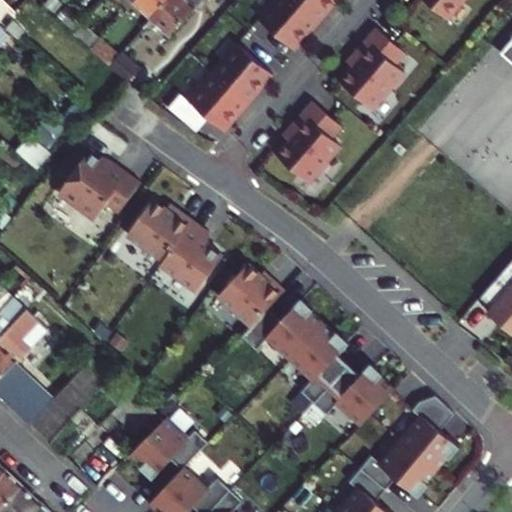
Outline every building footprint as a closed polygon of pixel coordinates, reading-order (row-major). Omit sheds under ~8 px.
[(65,0),(45,0),(44,2),(55,11),(65,0)] [(133,0),(133,1),(151,18),(167,0),(133,0)] [(167,0),(151,18),(168,34),(196,5),(191,1),(192,0),(167,0)] [(299,0),(273,0),(260,16),(296,48),(322,20),(299,0)] [(299,0),(322,20),(339,0),(299,0)] [(462,0),(429,0),(448,16),(462,0)] [(60,20),(72,31),(80,22),(68,11),(70,9),(65,4),(55,16),(60,20)] [(84,28),(80,25),(73,32),(90,48),(100,38),(86,25),(84,28)] [(347,60),(352,64),(340,78),(374,107),(407,70),(397,60),(408,49),(376,26),(347,60)] [(511,37),(500,52),(511,62),(511,37)] [(118,54),(100,38),(90,48),(108,64),(116,56),(118,54)] [(236,42),(215,67),(252,100),(277,72),(236,42)] [(215,67),(190,96),(226,129),(252,100),(215,67)] [(344,124),(312,99),(272,146),(311,181),(345,142),(337,134),(344,124)] [(36,168),(50,152),(31,134),(16,150),(36,168)] [(89,148),(59,190),(100,220),(110,205),(118,211),(140,180),(113,159),(109,165),(103,161),(104,159),(89,148)] [(152,197),(127,233),(163,259),(193,218),(177,207),(173,212),(152,197)] [(170,202),(166,207),(173,212),(177,207),(170,202)] [(208,229),(193,218),(163,259),(160,263),(197,289),(222,253),(202,238),(208,229)] [(249,261),(218,292),(250,323),(268,305),(285,288),(271,274),(267,278),(260,272),(249,261)] [(511,265),(481,300),(511,331),(511,265)] [(264,268),(260,272),(267,278),(271,274),(264,268)] [(0,336),(25,310),(11,297),(0,309),(0,336)] [(267,336),(289,356),(324,319),(300,297),(281,317),(268,305),(250,323),(242,332),(256,346),(267,336)] [(471,306),(465,313),(468,316),(464,320),(472,327),(482,315),(471,306)] [(25,310),(0,336),(0,376),(10,366),(31,344),(23,337),(39,319),(27,309),(25,310)] [(324,319),(289,356),(311,378),(301,389),(313,400),(339,373),(329,363),(349,342),(324,319)] [(92,355),(30,422),(51,442),(73,418),(90,433),(100,423),(83,408),(102,387),(143,425),(157,411),(130,388),(129,390),(92,355)] [(350,383),(339,373),(313,400),(325,412),(336,401),(359,424),(394,387),(369,363),(350,383)] [(10,366),(0,376),(0,393),(4,398),(23,377),(10,366)] [(169,387),(162,394),(169,401),(176,394),(169,387)] [(398,436),(437,469),(458,444),(440,428),(454,411),(435,394),(423,394),(411,408),(417,413),(398,436)] [(184,462),(207,438),(195,427),(189,433),(168,413),(127,451),(152,474),(169,456),(180,466),(184,462)] [(359,466),(384,487),(394,476),(415,494),(437,469),(398,436),(377,459),(371,453),(359,466)] [(199,511),(202,511),(228,485),(216,473),(206,483),(184,462),(180,466),(147,501),(158,511),(182,511),(191,503),(199,511)] [(335,509),(338,511),(390,511),(375,498),(384,487),(359,466),(348,479),(355,485),(335,509)] [(0,507),(22,484),(5,468),(0,473),(0,507)] [(0,511),(25,511),(38,498),(22,484),(0,507),(0,511)] [(228,485),(202,511),(235,511),(231,507),(240,497),(228,485)] [(52,511),(38,498),(25,511),(52,511)]
